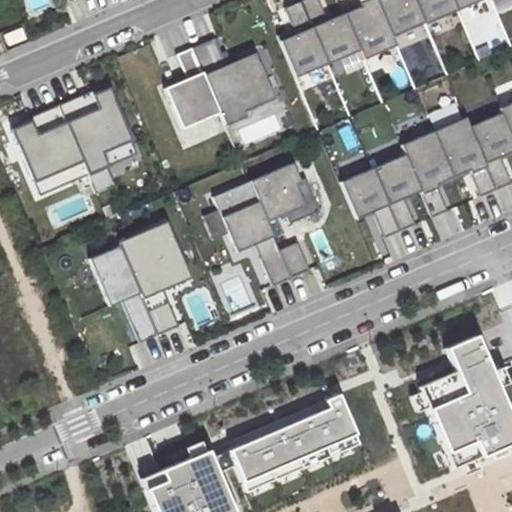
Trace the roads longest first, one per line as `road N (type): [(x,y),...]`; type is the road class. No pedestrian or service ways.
road 1 (residential): [(0,459),(511,242)]
road 2 (residential): [(189,0),(0,81)]
